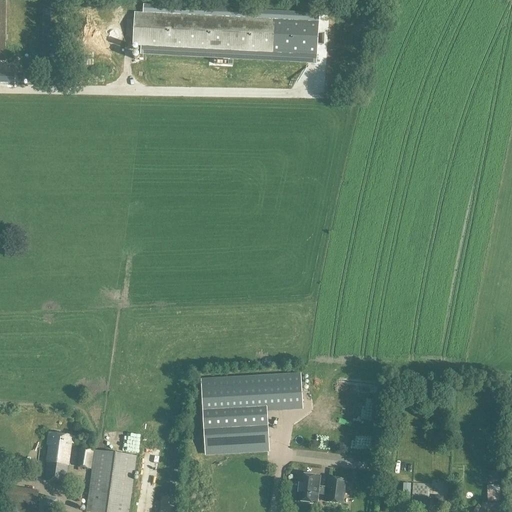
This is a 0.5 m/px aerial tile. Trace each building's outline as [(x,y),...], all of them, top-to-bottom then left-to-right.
[(319,15),(143,6),(143,14),(135,14),(133,46),(141,46),(141,54),(316,63),(317,45),(321,45),(322,34),(318,34),(319,15)] [(268,412),(304,411),(303,375),(203,379),(204,415),(268,412)] [(368,394),(368,377),(336,377),(336,393),(368,394)] [(267,453),(269,453),(268,428),(204,431),(205,456),(267,453)] [(126,431),(120,432),(120,438),(123,438),(124,451),(136,450),(136,445),(140,445),(139,432),(126,433),(126,431)] [(45,481),(66,485),(70,453),(72,444),(85,446),(86,439),(49,434),(48,445),(49,446),(45,481)] [(79,449),(76,468),(92,470),(94,451),(79,449)] [(95,451),(92,471),(86,511),(129,511),(137,457),(95,451)] [(330,479),(329,489),(319,488),(321,478),(300,475),(296,502),(317,505),(319,494),(328,495),(327,503),(343,505),(346,482),(330,479)] [(428,511),(429,485),(413,484),(412,510),(428,511)] [(5,486),(2,511),(8,511),(36,511),(40,492),(5,486)] [(501,490),(487,490),(488,503),(501,502),(501,490)]
